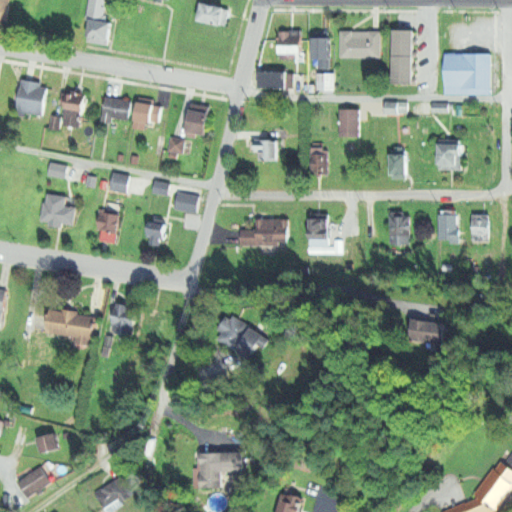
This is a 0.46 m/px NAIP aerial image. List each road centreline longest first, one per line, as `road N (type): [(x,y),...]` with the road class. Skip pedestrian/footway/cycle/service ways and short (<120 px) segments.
road 1 (residential): [(214,194),(511,188)]
road 2 (residential): [(191,282),(260,0)]
road 3 (residential): [(238,89),(0,47)]
road 4 (residential): [(191,282),(0,252)]
road 5 (residential): [(505,190),(506,0)]
